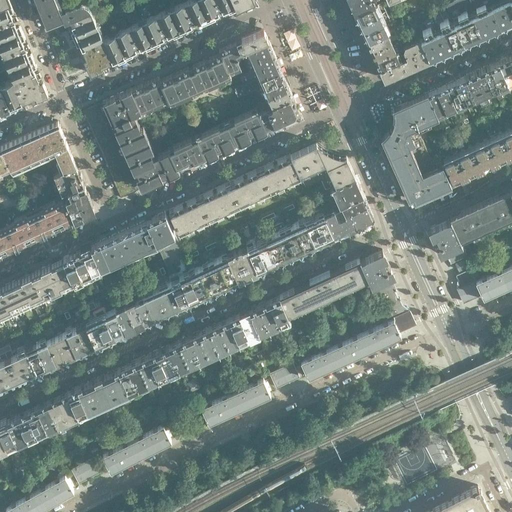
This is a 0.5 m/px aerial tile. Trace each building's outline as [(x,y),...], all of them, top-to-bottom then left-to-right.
[(59,0),(35,0),(39,10),(60,2),(59,0)] [(66,19),(90,9),(86,0),(79,0),(62,7),(60,2),(39,10),(42,17),(45,25),(48,24),(63,18),(64,20),(66,19)] [(208,20),(199,0),(187,0),(170,8),(180,32),(208,20)] [(236,8),(236,7),(232,0),(199,0),(208,20),(236,8)] [(375,2),(373,0),(348,0),(354,12),(374,3),(375,2)] [(491,30),(479,4),(476,0),(455,0),(457,4),(459,9),(472,38),(491,30)] [(509,22),(499,0),(490,4),(500,26),(502,25),(507,23),(508,22),(509,22)] [(511,4),(510,0),(499,0),(509,22),(511,21),(511,20),(511,4)] [(33,57),(15,12),(10,1),(0,4),(0,70),(8,67),(9,68),(9,67),(13,78),(0,83),(10,108),(48,92),(33,57)] [(448,8),(445,2),(436,6),(439,12),(448,8)] [(500,26),(490,4),(485,7),(483,2),(479,4),(491,30),(500,26)] [(378,12),(374,3),(354,12),(358,21),(378,12)] [(443,20),(439,12),(436,6),(428,10),(436,28),(446,50),(452,48),(452,47),(454,46),(443,20)] [(180,32),(170,8),(142,20),(152,45),(180,32)] [(70,28),(94,17),(90,9),(66,19),(70,28)] [(472,38),(459,9),(450,13),(454,21),(448,23),(447,19),(443,20),(454,46),(455,46),(457,45),(462,43),(461,43),(463,42),(472,38)] [(383,21),(378,12),(358,21),(362,30),(383,21)] [(90,72),(152,45),(142,20),(103,38),(94,17),(70,28),(90,72)] [(387,30),(383,21),(362,30),(366,39),(387,30)] [(371,48),(398,36),(405,33),(401,24),(387,30),(366,39),(371,48)] [(446,50),(436,28),(432,30),(430,26),(426,28),(438,54),(438,53),(441,52),(442,52),(446,50)] [(241,51),(268,39),(263,28),(240,38),(241,39),(237,41),(237,40),(236,41),(241,51)] [(438,54),(426,28),(422,30),(423,34),(419,36),(429,58),(429,57),(430,57),(431,56),(431,57),(431,56),(435,55),(436,54),(437,54),(438,54)] [(402,45),(401,44),(398,36),(371,48),(375,57),(402,45)] [(429,58),(419,36),(401,44),(402,45),(405,53),(398,56),(399,57),(379,66),(383,76),(383,77),(384,77),(385,77),(386,77),(429,58)] [(245,60),(272,48),(268,39),(241,51),(245,60)] [(238,56),(240,52),(236,41),(235,41),(235,42),(230,43),(229,44),(226,45),(226,46),(223,47),(223,46),(222,47),(220,48),(219,48),(219,49),(218,49),(220,52),(229,72),(230,71),(241,66),(237,57),(238,56)] [(398,56),(405,53),(402,45),(375,57),(379,66),(399,57),(398,56)] [(248,70),(276,57),(272,48),(245,60),(248,69),(248,70)] [(169,102),(230,75),(231,75),(230,74),(231,74),(230,71),(229,72),(220,52),(209,57),(210,60),(205,62),(204,59),(176,72),(177,74),(172,76),(171,74),(160,79),(159,79),(168,99),(169,101),(169,102)] [(511,79),(511,66),(507,56),(507,55),(498,60),(508,82),(511,79)] [(243,83),(280,67),(276,57),(248,70),(249,70),(239,74),(243,83)] [(508,82),(498,60),(489,64),(499,86),(508,82)] [(500,89),(499,86),(489,64),(487,65),(487,64),(482,67),(483,67),(481,67),(490,87),(494,86),(496,91),(500,89)] [(263,84),(284,76),(280,67),(243,83),(234,87),(238,95),(248,91),(252,89),(263,84)] [(490,87),(481,67),(480,67),(481,68),(479,68),(474,70),(473,71),(472,71),(484,97),(488,95),(485,89),(490,87)] [(484,97),(472,71),(471,72),(466,74),(465,75),(464,75),(473,95),(477,93),(480,99),(484,97)] [(473,95),(464,75),(455,79),(464,99),(468,97),(469,101),(475,98),(473,95)] [(168,99),(159,79),(160,79),(159,76),(158,76),(157,76),(155,77),(154,78),(151,79),(147,81),(142,83),(141,83),(141,84),(138,85),(137,85),(135,86),(134,86),(132,88),(132,87),(131,88),(141,111),(168,99)] [(288,85),(284,76),(263,84),(267,94),(288,85)] [(464,99),(455,79),(446,83),(455,103),(464,99)] [(455,103),(446,83),(437,87),(445,107),(455,103)] [(10,108),(0,85),(0,111),(0,112),(10,108)] [(272,103),(292,94),(288,85),(267,94),(272,103)] [(153,149),(143,126),(140,127),(135,115),(141,112),(141,111),(131,88),(131,87),(102,100),(141,188),(179,170),(178,167),(177,167),(169,149),(153,156),(150,151),(153,149)] [(445,107),(437,87),(427,91),(436,111),(445,107)] [(256,98),(252,89),(248,91),(251,100),(256,98)] [(450,183),(431,138),(423,142),(421,137),(417,135),(419,131),(416,125),(438,115),(436,111),(427,91),(411,98),(399,103),(393,106),(393,107),(393,110),(393,112),(393,114),(393,116),(393,118),(392,120),(391,122),(391,124),(390,126),(389,128),(388,129),(387,131),(385,133),(382,135),(381,136),(382,136),(385,143),(390,154),(408,196),(409,196),(411,199),(414,198),(414,199),(450,183)] [(273,126),(275,125),(298,115),(300,111),(299,111),(292,94),(272,103),(258,110),(256,106),(196,134),(206,157),(218,152),(217,149),(221,147),(222,150),(250,137),(249,134),(254,132),(255,135),(267,129),(269,128),(270,128),(272,126),(272,127),(273,126)] [(141,188),(102,100),(82,109),(120,197),(141,188)] [(75,164),(67,143),(57,120),(47,124),(36,129),(46,154),(55,150),(63,168),(63,169),(75,164)] [(454,181),(511,154),(511,126),(443,157),(454,181)] [(46,154),(36,129),(18,137),(29,161),(46,154)] [(206,157),(196,134),(168,147),(169,149),(177,167),(178,167),(184,164),(185,165),(186,165),(190,164),(194,162),(206,157)] [(29,161),(18,137),(1,145),(11,169),(12,169),(29,161)] [(355,174),(352,168),(346,154),(343,154),(341,153),(337,153),(334,151),(330,150),(328,149),(326,148),(325,147),(323,146),(320,145),(319,143),(316,141),(290,152),(299,172),(325,161),(335,183),(355,174)] [(0,173),(11,169),(1,145),(0,145),(0,173)] [(300,175),(299,172),(290,152),(259,167),(270,189),(283,183),(282,181),(286,180),(287,182),(300,175)] [(83,183),(80,176),(82,175),(80,170),(78,171),(75,164),(63,169),(63,168),(53,172),(61,192),(63,191),(73,187),(83,183)] [(270,189),(259,167),(229,181),(239,203),(253,197),(252,195),(256,193),(257,195),(270,189)] [(363,192),(355,174),(335,183),(329,186),(337,204),(340,203),(363,192)] [(239,203),(229,181),(199,195),(209,217),(222,211),(221,209),(225,207),(226,209),(239,203)] [(94,207),(84,184),(83,183),(73,187),(86,214),(92,210),(94,207)] [(86,214),(73,187),(63,191),(66,198),(75,218),(86,214)] [(511,193),(510,189),(482,201),(492,224),(498,222),(499,223),(511,217),(511,193)] [(344,212),(350,209),(367,201),(363,192),(340,203),(344,212)] [(209,217),(199,195),(168,209),(179,231),(192,225),(191,223),(195,221),(196,223),(209,217)] [(17,246),(74,219),(75,218),(66,198),(64,199),(63,197),(55,201),(54,199),(14,218),(15,220),(7,224),(17,246)] [(373,214),(367,201),(350,209),(357,225),(372,218),(373,214)] [(492,224),(482,201),(450,216),(460,239),(492,224)] [(344,231),(338,219),(333,208),(324,213),(334,235),(344,231)] [(357,225),(350,209),(344,212),(346,215),(338,219),(344,231),(357,225)] [(174,231),(164,210),(155,215),(146,219),(156,240),(174,231)] [(334,235),(324,213),(319,216),(317,212),(313,214),(324,239),(334,235)] [(324,239),(313,214),(309,216),(310,219),(305,222),(315,244),(324,239)] [(462,243),(460,239),(450,216),(449,216),(450,218),(446,220),(446,219),(429,227),(441,252),(448,256),(450,260),(449,261),(450,262),(467,255),(462,243)] [(315,244),(305,222),(303,218),(297,220),(299,223),(295,225),(305,248),(315,244)] [(156,240),(146,219),(127,227),(137,249),(156,240)] [(0,253),(17,246),(7,224),(0,226),(0,253)] [(305,248),(295,225),(291,227),(289,224),(284,226),(286,231),(296,252),(305,248)] [(296,253),(296,252),(286,231),(284,226),(278,229),(280,232),(275,234),(286,257),(296,253)] [(137,249),(127,227),(118,232),(128,253),(137,249)] [(128,253),(118,232),(100,240),(110,262),(128,253)] [(286,257),(275,234),(271,235),(270,232),(264,235),(267,239),(277,261),(286,257)] [(277,261),(267,239),(261,242),(260,239),(256,241),(267,266),(277,261)] [(110,262),(100,240),(90,244),(100,266),(110,262)] [(267,266),(256,241),(251,242),(253,246),(247,248),(257,270),(267,266)] [(103,272),(90,244),(81,248),(91,270),(94,276),(99,274),(103,272)] [(257,270),(247,248),(242,251),(240,247),(236,249),(248,274),(257,270)] [(91,270),(81,248),(72,253),(82,275),(91,270)] [(393,274),(382,248),(364,257),(360,259),(368,276),(376,293),(381,291),(393,285),(392,284),(392,274),(393,274)] [(248,274),(236,249),(232,251),(234,254),(228,257),(238,279),(248,274)] [(238,279),(228,257),(226,252),(221,255),(222,258),(218,260),(229,283),(238,279)] [(82,275),(72,253),(62,257),(73,279),(82,275)] [(0,340),(83,302),(73,279),(62,257),(0,286),(0,340)] [(287,313),(368,276),(360,259),(359,257),(278,293),(287,313)] [(469,264),(468,261),(466,257),(455,262),(458,269),(469,264)] [(229,283),(218,260),(214,261),(212,259),(207,261),(219,287),(229,283)] [(219,287),(207,261),(201,264),(203,266),(199,268),(209,292),(219,287)] [(209,292),(199,268),(195,270),(193,267),(188,270),(190,275),(200,296),(209,292)] [(481,292),(476,281),(470,267),(455,274),(456,276),(457,276),(458,279),(457,287),(456,287),(463,301),(481,292)] [(511,282),(511,278),(506,267),(476,281),(481,292),(483,296),(511,282)] [(137,279),(135,274),(128,277),(130,282),(137,279)] [(200,296),(190,275),(184,277),(183,274),(179,276),(180,279),(190,300),(200,296)] [(190,300),(180,279),(175,282),(174,279),(170,281),(181,304),(190,300)] [(181,304),(170,281),(161,285),(172,309),(181,304)] [(172,309),(161,285),(152,289),(163,313),(172,309)] [(397,297),(394,290),(396,290),(395,288),(394,288),(393,285),(381,291),(388,307),(401,301),(399,299),(400,299),(399,297),(397,297)] [(163,313),(152,289),(143,293),(144,296),(154,317),(163,313)] [(290,319),(287,313),(278,293),(269,298),(280,323),(290,319)] [(154,317),(144,296),(135,300),(144,321),(154,317)] [(280,323),(269,298),(259,302),(271,328),(280,323)] [(144,321),(135,300),(125,304),(135,326),(144,321)] [(416,322),(409,309),(401,303),(401,301),(388,307),(393,318),(399,330),(416,322)] [(271,328),(259,302),(249,307),(259,330),(260,332),(271,328)] [(135,326),(125,304),(116,309),(125,330),(135,326)] [(259,330),(249,307),(238,312),(249,335),(259,330)] [(126,330),(125,330),(116,309),(106,313),(116,335),(126,330)] [(250,337),(249,335),(238,312),(228,316),(240,341),(250,337)] [(116,335),(106,313),(96,318),(106,339),(116,335)] [(240,341),(228,316),(219,321),(230,346),(240,341)] [(106,339),(96,318),(86,322),(96,344),(106,339)] [(400,334),(399,330),(393,318),(362,332),(369,348),(400,334)] [(96,344),(86,322),(86,321),(76,326),(86,348),(96,344)] [(230,346),(219,321),(208,325),(220,351),(230,346)] [(220,351),(208,325),(198,330),(210,355),(220,351)] [(86,348),(76,326),(71,328),(70,326),(65,328),(66,330),(76,353),(86,348)] [(76,353),(66,330),(56,334),(66,357),(76,353)] [(210,355),(198,330),(188,335),(200,360),(210,355)] [(369,348),(362,332),(332,346),(339,362),(369,348)] [(66,357),(56,334),(46,339),(46,340),(56,362),(66,357)] [(200,360),(188,335),(178,339),(190,364),(200,360)] [(56,362),(46,340),(46,339),(45,336),(39,339),(40,340),(36,342),(47,366),(56,362)] [(190,364),(178,339),(168,344),(180,369),(190,364)] [(47,366),(36,342),(31,344),(32,346),(27,349),(37,370),(47,366)] [(37,370),(27,349),(25,345),(12,351),(8,343),(0,346),(0,387),(36,371),(37,370)] [(169,374),(180,369),(168,344),(158,348),(169,374)] [(339,362),(332,346),(301,360),(308,376),(339,362)] [(270,354),(267,347),(257,351),(260,358),(270,354)] [(169,374),(158,348),(148,353),(159,378),(169,374)] [(159,378),(148,353),(138,358),(149,383),(159,378)] [(149,383),(138,358),(128,362),(139,388),(149,383)] [(139,388),(128,362),(117,367),(129,392),(139,388)] [(299,375),(295,366),(293,362),(281,367),(287,381),(299,375)] [(129,392),(117,367),(107,372),(119,396),(123,394),(124,396),(130,394),(129,392)] [(287,381),(281,367),(269,373),(276,386),(287,381)] [(119,396),(107,372),(97,376),(110,403),(115,400),(114,398),(119,396)] [(110,403),(97,376),(87,381),(99,405),(103,403),(104,405),(110,403)] [(270,393),(268,389),(263,377),(232,391),(239,407),(270,393)] [(201,387),(196,378),(186,383),(187,385),(190,392),(201,387)] [(99,405),(87,381),(77,385),(88,408),(90,412),(95,409),(94,407),(99,405)] [(88,408),(77,385),(67,390),(79,415),(83,413),(81,410),(88,408)] [(190,392),(187,385),(177,389),(180,397),(190,392)] [(180,397),(177,389),(166,394),(170,402),(180,397)] [(79,415),(67,390),(57,394),(67,417),(69,420),(79,415)] [(239,407),(232,391),(201,406),(208,421),(239,407)] [(166,394),(166,393),(156,398),(160,406),(170,402),(166,394)] [(67,417),(57,394),(47,399),(59,424),(63,423),(61,420),(67,417)] [(59,424),(47,399),(37,404),(47,426),(53,423),(54,426),(59,424)] [(47,426),(37,404),(27,408),(38,434),(42,432),(41,429),(47,426)] [(38,434),(27,408),(17,413),(27,435),(33,433),(34,436),(38,434)] [(199,421),(195,412),(193,408),(181,413),(188,426),(199,421)] [(130,420),(140,416),(136,409),(127,413),(128,417),(130,420)] [(27,435),(17,413),(6,417),(18,443),(22,441),(21,438),(27,435)] [(188,426),(181,413),(170,418),(176,432),(188,426)] [(18,443),(6,417),(0,420),(0,430),(6,445),(13,442),(14,445),(18,443)] [(120,425),(130,420),(128,417),(118,421),(120,425)] [(100,434),(110,429),(107,423),(96,428),(100,434)] [(171,439),(169,435),(163,424),(133,439),(140,454),(171,439)] [(79,444),(77,438),(66,443),(69,448),(79,444)] [(140,454),(133,439),(102,454),(110,469),(140,454)] [(66,443),(57,447),(59,453),(69,448),(66,443)] [(59,453),(57,447),(47,452),(49,457),(59,453)] [(101,469),(96,460),(94,456),(83,462),(90,475),(101,469)] [(90,475),(83,462),(72,468),(78,481),(90,475)] [(44,505),(73,489),(65,474),(35,491),(44,505)] [(475,511),(488,506),(481,491),(481,490),(480,487),(478,487),(477,484),(476,485),(474,484),(471,486),(471,487),(458,494),(465,507),(464,507),(466,511),(475,511)] [(8,511),(32,511),(44,505),(35,491),(6,507),(8,511)] [(466,511),(464,507),(465,507),(458,494),(439,504),(443,511),(466,511)]
